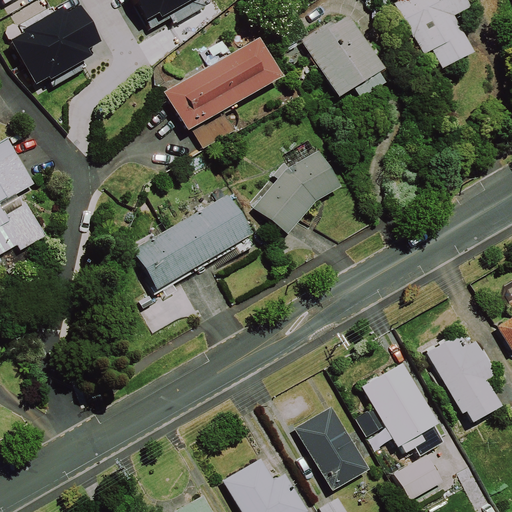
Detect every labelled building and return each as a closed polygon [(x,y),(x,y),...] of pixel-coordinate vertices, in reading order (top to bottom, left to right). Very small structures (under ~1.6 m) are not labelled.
[(135,0),(151,29),(170,19),(173,25),(206,8),(201,0),(135,0)] [(461,13),(454,0),(403,0),(390,6),(403,33),(401,34),(404,39),(406,38),(416,59),(424,55),(433,74),(464,58),(446,20),(461,13)] [(102,41),(81,4),(68,11),(65,5),(50,14),(47,8),(18,25),(23,33),(12,39),(37,83),(50,76),(51,78),(93,54),(89,49),(102,41)] [(345,93),(351,103),(377,88),(371,78),(376,75),(343,19),(297,46),(330,102),(345,93)] [(275,81),(252,42),(165,91),(188,131),(275,81)] [(189,136),(198,152),(229,134),(220,118),(189,136)] [(34,184),(9,140),(0,145),(0,261),(2,261),(0,257),(0,254),(17,245),(20,250),(46,235),(26,201),(22,203),(17,194),(34,184)] [(334,191),(313,155),(285,171),(281,165),(278,167),(269,177),(274,181),(248,211),(280,239),(309,206),(334,191)] [(244,240),(220,199),(127,253),(150,294),(244,240)] [(511,300),(503,305),(510,319),(491,330),(507,357),(511,354),(511,300)] [(459,416),(465,428),(495,411),(480,385),(488,380),(469,346),(461,350),(454,338),(421,356),(455,418),(459,416)] [(440,446),(396,368),(356,390),(368,412),(351,422),(361,440),(378,431),(390,452),(394,450),(399,458),(408,453),(413,461),(440,446)] [(363,474),(326,410),(289,431),(326,495),(363,474)] [(437,485),(422,460),(413,465),(413,464),(389,477),(404,504),(437,485)] [(217,484),(233,511),(297,511),(278,478),(268,484),(255,462),(217,484)] [(205,511),(198,498),(172,511),(205,511)] [(339,511),(333,501),(315,511),(314,511),(339,511)]
